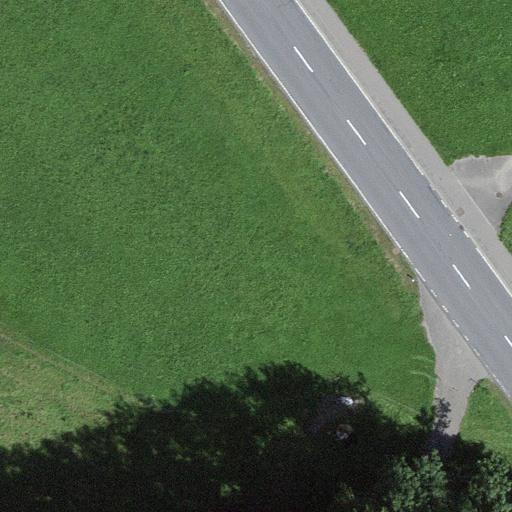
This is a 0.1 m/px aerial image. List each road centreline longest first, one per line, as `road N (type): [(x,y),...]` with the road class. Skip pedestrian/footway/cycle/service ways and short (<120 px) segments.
road 1 (secondary): [(511,347),(261,0)]
road 2 (track): [(416,511),(434,469),(457,329),(482,306)]
